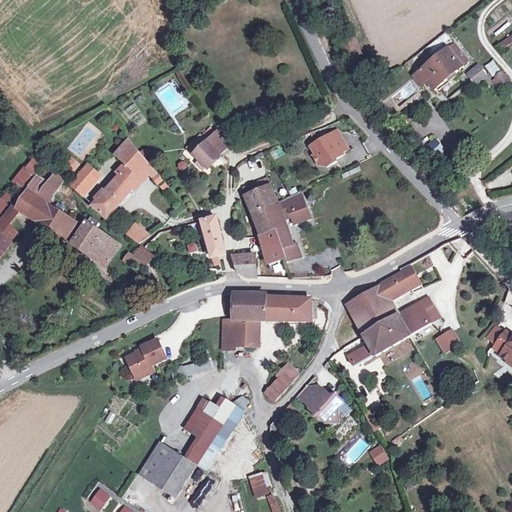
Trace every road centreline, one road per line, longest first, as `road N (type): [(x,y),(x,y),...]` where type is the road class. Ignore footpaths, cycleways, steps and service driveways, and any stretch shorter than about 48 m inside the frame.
road 1 (residential): [(0,390),(170,302),(233,285),(334,288)]
road 2 (residential): [(298,0),(339,95),(453,227)]
road 3 (unknown): [(268,413),(253,389),(255,362),(243,360),(194,375),(171,423)]
road 4 (residential): [(258,422),(300,383),(327,341),(334,288)]
road 5 (residential): [(334,288),(453,227)]
